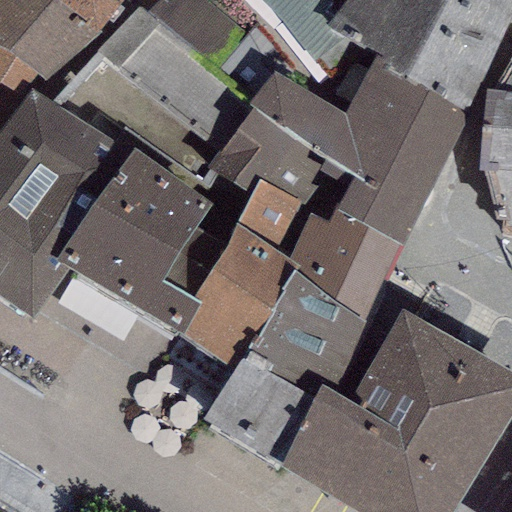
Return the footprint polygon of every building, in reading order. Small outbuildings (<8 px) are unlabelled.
[(63,0),(0,0),(0,44),(31,65),(52,79),(102,28),(96,24),(63,0)] [(139,4),(51,97),(129,147),(133,139),(196,184),(209,165),(251,102),(247,97),(272,65),(251,46),(264,29),(233,0),(155,0),(145,9),(139,4)] [(115,0),(63,0),(96,24),(115,0)] [(243,0),(267,21),(305,64),(327,48),(349,60),(359,40),(326,22),(336,8),(327,0),(243,0)] [(511,6),(511,0),(341,0),(336,8),(326,22),(359,40),(465,105),(511,6)] [(288,73),(272,65),(247,97),(251,102),(209,165),(249,190),(257,173),(312,204),(309,208),(327,218),(336,204),(399,238),(402,239),(415,214),(469,108),(465,105),(359,40),(349,60),(331,99),(288,73)] [(0,103),(31,65),(0,44),(0,103)] [(511,58),(488,81),(479,164),(503,231),(511,232),(511,58)] [(51,97),(30,84),(0,123),(0,289),(31,311),(62,269),(69,259),(55,252),(129,147),(51,97)] [(133,139),(129,147),(55,252),(69,259),(62,269),(173,335),(175,332),(199,293),(191,288),(223,239),(192,220),(210,195),(196,184),(133,139)] [(312,204),(257,173),(249,190),(236,218),(298,258),(295,262),(363,313),(399,238),(336,204),(327,218),(309,208),(312,204)] [(298,258),(236,218),(223,239),(191,288),(199,293),(175,332),(228,366),(201,412),(274,457),(319,358),(340,366),(363,313),(295,262),(298,258)] [(322,370),(280,458),(371,511),(446,511),(511,402),(511,362),(401,302),(352,385),(322,370)]
